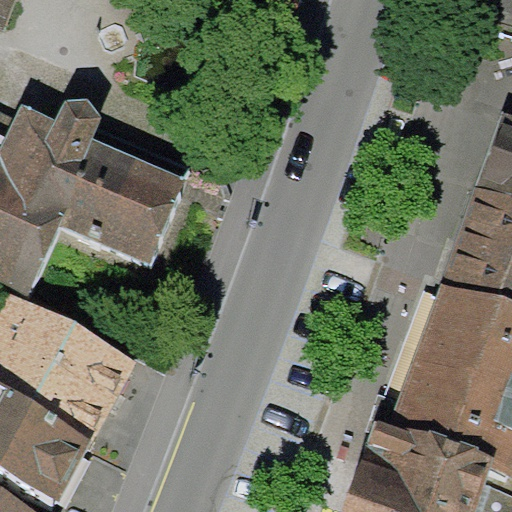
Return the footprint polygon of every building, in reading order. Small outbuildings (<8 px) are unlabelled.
[(0,0),(0,29),(2,30),(13,0),(0,0)] [(257,0),(295,13),(299,0),(257,0)] [(152,271),(188,186),(94,143),(101,127),(87,108),(65,107),(56,125),(23,111),(0,154),(0,284),(27,300),(62,230),(152,271)] [(511,119),(504,117),(476,196),(511,209),(511,119)] [(511,209),(476,196),(442,289),(511,315),(511,209)] [(511,481),(511,315),(442,289),(386,434),(488,473),(511,482),(511,481)] [(135,367),(0,293),(0,383),(99,440),(135,367)] [(0,404),(0,468),(57,501),(90,444),(6,395),(0,404)] [(511,511),(511,500),(490,492),(488,473),(386,434),(376,430),(346,511),(511,511)] [(42,511),(0,491),(0,511),(42,511)]
